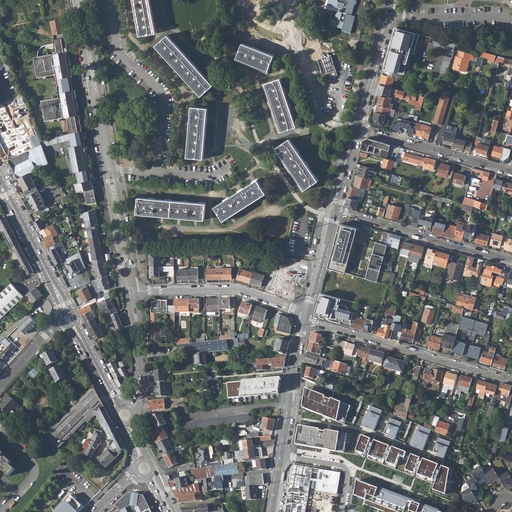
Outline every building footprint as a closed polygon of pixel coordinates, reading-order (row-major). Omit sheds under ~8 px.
[(133,0),(140,36),(156,33),(150,0),(133,0)] [(329,0),(328,5),(340,9),(339,12),(337,12),(335,20),(332,19),(330,26),(343,30),(342,31),(351,34),(355,17),(352,16),(354,5),(356,6),(357,1),(356,1),(355,0),(329,0)] [(50,21),(53,35),(63,33),(61,19),(50,21)] [(384,69),(403,74),(410,52),(414,53),(419,34),(395,27),(384,69)] [(155,46),(201,96),(213,85),(167,35),(155,46)] [(82,130),(79,115),(77,115),(77,112),(79,111),(77,101),(75,101),(74,98),(76,98),(75,90),(73,91),(70,77),(73,76),(71,68),(69,69),(69,66),(71,65),(69,55),(67,55),(66,52),(68,52),(66,37),(54,39),(56,55),(34,59),(38,79),(56,76),(60,99),(42,102),(45,122),(68,118),(69,127),(72,127),(73,133),(82,130)] [(435,39),(434,46),(455,49),(456,42),(435,39)] [(236,59),(268,71),(274,56),(242,43),(236,59)] [(456,56),(452,68),(466,72),(469,61),(469,59),(473,60),(474,55),(460,51),(458,57),(456,56)] [(496,55),(479,51),(478,55),(489,59),(489,62),(494,63),(494,60),(496,55)] [(507,74),(511,75),(511,59),(496,55),(494,60),(494,63),(492,70),(496,72),(499,61),(510,64),(507,74)] [(317,61),(322,76),(336,71),(331,56),(317,61)] [(394,72),(388,70),(383,69),(383,72),(398,77),(399,74),(395,73),(396,72),(394,72)] [(379,84),(391,88),(393,80),(397,81),(398,77),(383,72),(379,84)] [(265,84),(281,132),(295,128),(296,127),(280,79),(265,84)] [(410,98),(415,99),(416,95),(391,88),(379,84),(376,94),(380,95),(389,97),(390,93),(396,94),(396,95),(409,99),(410,98)] [(433,122),(441,124),(450,92),(442,90),(433,122)] [(390,108),(392,109),(393,104),(390,103),(392,98),(389,97),(380,95),(377,105),(390,108)] [(390,108),(377,105),(375,112),(386,115),(388,116),(390,111),(394,112),(395,110),(392,109),(390,108)] [(187,158),(203,160),(207,108),(191,107),(187,158)] [(384,121),(386,115),(375,112),(373,120),(374,123),(387,126),(387,122),(384,121)] [(401,123),(395,121),(393,128),(399,130),(401,125),(408,127),(407,132),(413,134),(415,127),(409,125),(410,122),(402,119),(401,123)] [(413,134),(418,135),(418,134),(424,135),(423,137),(429,138),(432,127),(416,122),(415,127),(413,134)] [(442,142),(453,145),(456,132),(453,131),(454,127),(445,124),(442,135),(444,136),(442,142)] [(453,146),(470,151),(472,143),(456,138),(457,134),(458,134),(461,126),(459,125),(458,128),(456,132),(453,145),(453,146)] [(82,130),(73,133),(70,134),(71,139),(72,147),(66,148),(70,173),(77,172),(78,178),(80,177),(81,182),(91,180),(91,179),(82,130)] [(71,139),(70,134),(40,141),(42,146),(71,139)] [(8,160),(17,179),(32,172),(48,163),(44,153),(42,146),(40,141),(39,139),(37,135),(30,138),(34,149),(8,160)] [(363,140),(361,149),(365,150),(364,152),(385,158),(386,159),(390,144),(368,138),(363,140)] [(276,148),(305,191),(318,181),(289,139),(276,148)] [(476,152),(486,155),(490,141),(485,139),(483,144),(480,143),(481,141),(476,139),(474,146),(477,147),(476,152)] [(504,160),(508,161),(511,149),(503,147),(503,148),(495,145),(492,155),(504,159),(504,160)] [(417,167),(420,168),(421,165),(423,157),(405,152),(403,160),(418,164),(417,167)] [(423,167),(432,169),(435,160),(425,157),(425,158),(423,157),(421,165),(423,166),(423,167)] [(382,167),(391,169),(394,161),(386,159),(385,158),(382,167)] [(448,179),(450,180),(454,166),(441,163),(438,172),(449,175),(448,179)] [(369,179),(371,179),(374,169),(360,164),(357,175),(369,179)] [(471,176),(487,180),(489,173),(473,168),(471,176)] [(17,179),(23,191),(35,186),(31,176),(34,175),(32,172),(17,179)] [(453,181),(463,184),(465,175),(456,172),(453,181)] [(391,173),(389,181),(397,184),(400,176),(391,173)] [(365,189),(366,190),(369,179),(357,175),(354,186),(360,188),(365,189)] [(493,187),(505,190),(507,182),(495,178),(493,187)] [(83,189),(84,191),(86,205),(96,203),(93,185),(92,185),(91,180),(81,182),(80,182),(81,187),(83,187),(83,189)] [(214,207),(223,221),(261,198),(267,194),(258,180),(214,207)] [(22,191),(25,196),(37,191),(35,186),(23,191),(22,191)] [(360,188),(359,190),(350,187),(348,197),(356,200),(358,196),(363,197),(365,189),(360,188)] [(25,196),(34,211),(35,211),(43,207),(45,207),(42,203),(43,202),(37,191),(25,196)] [(55,203),(61,200),(60,197),(59,194),(52,196),(55,203)] [(437,206),(440,207),(443,201),(452,203),(453,200),(440,196),(437,206)] [(137,214),(204,220),(206,204),(138,197),(137,214)] [(349,208),(355,210),(358,200),(356,200),(348,197),(346,203),(349,208)] [(465,197),(463,203),(474,206),(486,210),(488,204),(465,197)] [(461,209),(472,212),(474,206),(463,203),(461,209)] [(386,216),(398,219),(401,208),(390,204),(386,216)] [(411,221),(413,221),(411,226),(417,228),(418,223),(420,216),(421,212),(414,210),(415,208),(409,206),(407,216),(412,218),(411,221)] [(96,209),(84,212),(85,220),(98,217),(96,209)] [(420,216),(418,223),(431,226),(434,218),(425,216),(422,215),(421,217),(420,216)] [(5,217),(0,219),(0,228),(2,231),(10,227),(5,217)] [(98,217),(85,220),(87,227),(94,225),(97,225),(99,225),(98,217)] [(433,232),(443,235),(446,224),(441,222),(442,219),(437,217),(433,232)] [(33,222),(38,231),(43,229),(49,226),(47,223),(43,225),(40,219),(33,222)] [(453,238),(462,241),(465,231),(458,229),(461,222),(458,221),(456,226),(453,238)] [(465,236),(473,239),(475,232),(477,224),(469,222),(465,236)] [(336,270),(345,273),(358,228),(340,223),(328,268),(336,270)] [(52,237),(58,234),(55,227),(54,228),(52,224),(49,226),(43,229),(46,235),(46,237),(42,239),(47,248),(54,244),(55,243),(52,237)] [(453,238),(456,226),(446,224),(443,235),(453,238)] [(10,227),(2,231),(10,246),(13,244),(14,247),(16,250),(24,268),(23,268),(26,275),(34,272),(10,227)] [(94,229),(88,230),(89,237),(101,235),(100,231),(98,232),(98,228),(94,229)] [(395,248),(398,249),(399,246),(401,236),(384,231),(381,241),(396,245),(395,248)] [(489,236),(475,232),(473,239),(473,241),(487,245),(489,236)] [(493,233),(490,245),(497,247),(498,245),(501,246),(505,247),(506,241),(507,238),(508,236),(504,235),(503,235),(493,233)] [(101,235),(89,237),(91,245),(100,243),(100,239),(101,239),(101,235)] [(49,251),(55,264),(64,260),(66,259),(64,254),(66,253),(65,250),(66,250),(61,240),(55,243),(54,244),(56,247),(49,251)] [(401,252),(409,255),(412,244),(404,241),(401,252)] [(388,245),(377,242),(366,279),(377,282),(388,245)] [(407,260),(418,263),(420,257),(421,257),(424,246),(412,242),(412,244),(409,255),(407,260)] [(100,243),(91,245),(92,252),(103,250),(103,246),(101,247),(100,243)] [(433,262),(435,257),(431,256),(433,251),(433,250),(428,248),(424,263),(432,265),(433,262)] [(103,250),(92,252),(93,259),(103,258),(102,253),(104,253),(103,250)] [(437,265),(446,267),(448,261),(450,254),(437,251),(437,252),(435,257),(433,262),(437,263),(437,265)] [(71,271),(73,275),(80,271),(86,268),(80,252),(66,259),(64,260),(69,268),(65,270),(67,273),(71,271)] [(258,258),(272,263),(274,257),(274,255),(260,253),(258,258)] [(150,254),(150,266),(160,266),(160,254),(150,254)] [(475,258),(468,256),(463,275),(471,277),(472,274),(479,276),(481,270),(482,264),(483,263),(478,262),(477,268),(471,266),(472,263),(473,263),(475,258)] [(104,261),(94,264),(97,275),(98,275),(99,278),(106,276),(105,272),(107,272),(104,261)] [(463,265),(448,261),(446,267),(446,268),(449,269),(447,277),(459,280),(463,265)] [(305,280),(309,265),(299,262),(295,277),(305,280)] [(491,275),(492,271),(501,273),(502,269),(497,268),(498,267),(493,265),(492,266),(487,265),(486,269),(485,268),(482,278),(485,279),(484,280),(484,285),(489,287),(491,286),(494,276),(491,275)] [(150,266),(151,278),(160,277),(160,266),(150,266)] [(207,268),(207,279),(219,279),(219,268),(207,268)] [(219,268),(219,279),(232,278),(232,268),(219,268)] [(237,279),(249,283),(253,272),(241,268),(237,279)] [(178,270),(178,280),(189,279),(189,269),(178,270)] [(189,269),(189,279),(199,279),(198,269),(189,269)] [(249,283),(261,287),(264,275),(253,271),(253,272),(249,283)] [(101,290),(110,288),(107,276),(106,276),(99,278),(97,279),(101,290)] [(293,297),(297,285),(270,276),(266,288),(293,297)] [(87,278),(79,282),(81,287),(91,282),(89,277),(87,278)] [(0,318),(24,296),(12,282),(0,293),(0,318)] [(411,290),(412,284),(401,282),(400,289),(411,290)] [(32,303),(42,295),(36,287),(26,294),(32,303)] [(78,291),(84,301),(92,297),(87,287),(78,291)] [(341,298),(321,292),(315,313),(333,319),(336,309),(339,310),(340,309),(341,305),(339,304),(341,298)] [(110,311),(117,328),(123,326),(109,294),(104,296),(105,300),(110,311)] [(18,303),(25,309),(32,303),(26,295),(18,303)] [(464,307),(473,310),(475,302),(476,297),(472,296),(471,299),(457,295),(455,305),(464,307)] [(175,305),(175,312),(190,311),(190,308),(190,299),(181,299),(181,301),(175,301),(175,305)] [(199,299),(190,299),(190,308),(190,311),(190,313),(199,313),(199,299)] [(207,299),(207,312),(220,312),(220,309),(219,299),(207,299)] [(234,299),(219,299),(220,309),(230,309),(230,306),(235,306),(234,299)] [(99,306),(103,315),(110,311),(105,300),(103,301),(104,304),(99,306)] [(152,302),(151,313),(158,313),(171,313),(175,313),(175,312),(175,305),(167,305),(167,300),(162,300),(162,302),(159,304),(157,302),(152,302)] [(240,313),(248,316),(252,305),(244,302),(240,313)] [(79,310),(82,315),(93,309),(94,308),(91,303),(79,310)] [(385,312),(393,315),(392,316),(394,316),(397,306),(387,303),(385,312)] [(450,310),(462,313),(464,307),(455,305),(452,304),(450,310)] [(351,326),(363,330),(366,319),(366,318),(370,306),(367,305),(363,319),(356,317),(356,316),(354,315),(351,326)] [(490,315),(509,320),(511,307),(511,308),(511,307),(510,306),(510,307),(508,311),(504,310),(504,311),(502,311),(501,313),(494,311),(495,307),(493,306),(490,315)] [(252,321),(259,324),(261,319),(264,320),(268,311),(257,307),(252,321)] [(422,321),(431,323),(435,311),(426,308),(422,321)] [(82,315),(85,322),(97,316),(97,315),(96,316),(93,309),(82,315)] [(336,309),(333,319),(350,324),(353,313),(340,309),(339,310),(336,309)] [(278,331),(290,334),(292,327),(288,318),(278,314),(275,324),(279,325),(278,331)] [(30,315),(19,325),(27,334),(38,323),(30,315)] [(85,322),(90,331),(95,329),(94,328),(100,325),(99,323),(100,322),(97,316),(85,322)] [(459,324),(458,328),(466,330),(467,328),(472,329),(475,320),(461,316),(459,324)] [(382,323),(380,327),(379,327),(377,334),(388,337),(393,319),(387,317),(385,324),(382,323)] [(388,337),(393,339),(399,319),(393,318),(393,319),(388,337)] [(377,321),(373,320),(372,321),(366,319),(363,330),(368,331),(369,328),(375,330),(377,321)] [(440,345),(452,348),(455,340),(458,328),(459,324),(447,320),(442,337),(440,345)] [(488,324),(475,320),(472,329),(477,331),(477,334),(484,336),(485,333),(488,324)] [(402,337),(413,341),(418,324),(419,322),(415,321),(412,330),(405,327),(405,328),(403,328),(403,329),(402,332),(403,332),(402,337)] [(90,331),(94,339),(96,339),(103,334),(100,327),(102,326),(101,324),(100,325),(94,328),(95,329),(90,331)] [(421,325),(418,324),(413,341),(417,342),(421,328),(420,327),(421,325)] [(258,335),(248,336),(249,338),(263,337),(265,330),(261,328),(258,335)] [(152,331),(152,344),(162,344),(162,339),(167,339),(167,331),(152,331)] [(221,336),(221,340),(235,338),(235,331),(231,332),(231,335),(221,336)] [(310,341),(320,344),(321,341),(324,342),(325,338),(322,337),(322,335),(313,332),(310,341)] [(440,345),(442,337),(430,333),(426,344),(439,348),(440,345)] [(7,336),(1,342),(6,347),(1,353),(0,351),(0,359),(3,362),(17,346),(7,336)] [(201,348),(202,352),(207,352),(228,350),(228,347),(236,346),(237,349),(239,349),(238,339),(237,338),(235,338),(221,340),(206,341),(200,342),(191,343),(177,344),(178,350),(201,348)] [(275,351),(287,354),(290,342),(278,339),(275,351)] [(455,340),(452,348),(452,349),(456,351),(456,353),(462,355),(465,343),(463,343),(464,342),(455,340)] [(306,354),(319,357),(319,356),(320,357),(324,345),(320,344),(310,341),(306,354)] [(338,349),(345,351),(348,342),(341,341),(338,349)] [(348,342),(345,351),(345,354),(356,357),(359,349),(355,348),(356,345),(348,342)] [(474,356),(478,357),(481,347),(472,345),(470,345),(467,356),(473,358),(474,356)] [(480,360),(491,364),(495,351),(496,347),(490,346),(489,352),(483,350),(480,360)] [(361,349),(359,355),(364,357),(363,362),(368,363),(369,360),(369,358),(372,350),(372,349),(367,347),(366,351),(361,349)] [(52,350),(41,356),(42,357),(43,356),(48,366),(58,361),(52,350)] [(385,353),(372,350),(369,358),(369,360),(382,364),(385,353)] [(491,364),(505,368),(508,359),(502,357),(502,356),(497,354),(498,351),(495,351),(491,364)] [(196,353),(197,365),(208,364),(207,352),(202,352),(196,353)] [(304,362),(322,367),(324,358),(319,357),(306,354),(304,362)] [(254,367),(255,371),(265,370),(265,365),(272,364),(273,367),(285,366),(286,357),(252,360),(253,364),(257,363),(257,367),(254,367)] [(385,367),(403,372),(406,362),(388,357),(385,367)] [(108,365),(112,373),(117,370),(119,369),(113,358),(108,361),(110,364),(108,365)] [(115,380),(124,398),(130,394),(122,379),(128,376),(124,368),(122,361),(119,362),(120,368),(119,369),(117,370),(121,377),(115,380)] [(332,371),(345,374),(347,365),(335,361),(332,371)] [(57,382),(67,377),(60,365),(51,370),(57,382)] [(316,369),(308,367),(305,376),(314,378),(314,375),(316,369)] [(28,375),(32,379),(39,372),(35,368),(28,375)] [(155,369),(156,381),(165,380),(165,368),(155,369)] [(331,373),(316,369),(314,375),(317,376),(318,377),(319,378),(320,378),(321,377),(322,375),(323,376),(323,377),(324,379),(321,385),(323,386),(325,380),(326,376),(328,377),(330,376),(331,373)] [(112,373),(115,380),(121,377),(117,370),(112,373)] [(444,373),(433,370),(433,371),(427,370),(423,379),(425,379),(424,380),(425,381),(426,382),(427,382),(429,382),(429,380),(432,381),(432,384),(440,386),(444,373)] [(451,373),(447,372),(447,374),(444,383),(454,387),(458,375),(454,373),(453,375),(451,374),(451,373)] [(468,393),(470,388),(472,379),(461,376),(459,385),(457,390),(468,393)] [(241,398),(279,395),(282,379),(244,383),(241,398)] [(156,381),(157,397),(168,396),(167,384),(166,384),(165,380),(156,381)] [(307,380),(306,389),(320,395),(323,386),(307,380)] [(325,387),(345,395),(346,393),(333,387),(334,384),(325,380),(323,386),(325,387)] [(479,396),(484,398),(485,393),(488,383),(480,381),(477,389),(480,390),(479,396)] [(241,398),(244,383),(228,384),(228,399),(241,398)] [(488,383),(485,393),(495,396),(497,386),(488,383)] [(496,399),(505,402),(505,403),(509,404),(511,394),(511,392),(510,392),(511,386),(501,383),(496,399)] [(104,407),(94,386),(78,402),(43,438),(56,446),(75,428),(77,430),(78,429),(83,425),(86,421),(88,423),(97,414),(96,411),(104,407)] [(320,395),(306,389),(303,409),(339,423),(343,404),(333,400),(332,401),(326,399),(327,397),(320,395)] [(7,415),(14,407),(16,408),(18,405),(9,396),(6,399),(7,400),(0,406),(0,407),(4,411),(3,412),(7,415)] [(149,404),(150,411),(166,409),(165,399),(149,401),(149,404)] [(393,414),(405,419),(411,400),(407,399),(405,404),(397,402),(393,414)] [(351,407),(343,404),(339,423),(344,425),(351,407)] [(370,406),(362,426),(374,431),(382,411),(370,406)] [(96,411),(97,414),(103,426),(112,422),(104,407),(96,411)] [(150,415),(157,429),(167,424),(162,414),(150,415)] [(181,423),(184,430),(250,421),(249,414),(195,421),(181,423)] [(436,427),(435,431),(446,436),(448,430),(451,431),(452,425),(438,421),(440,417),(434,415),(431,425),(431,426),(436,427)] [(390,417),(384,433),(389,435),(388,437),(395,439),(402,422),(390,417)] [(262,429),(273,431),(275,420),(264,418),(262,429)] [(124,449),(126,448),(112,422),(103,426),(109,437),(108,438),(109,440),(107,441),(110,447),(110,448),(108,450),(98,459),(106,468),(116,458),(120,454),(122,453),(121,451),(124,449)] [(431,430),(418,426),(411,445),(423,450),(431,430)] [(453,439),(458,441),(462,427),(458,426),(455,436),(454,436),(453,439)] [(94,435),(91,442),(98,445),(99,445),(103,435),(101,434),(102,431),(91,427),(89,434),(94,435)] [(347,434),(300,427),(298,446),(344,453),(347,434)] [(499,442),(504,443),(508,428),(503,427),(499,442)] [(76,431),(77,430),(75,428),(56,446),(59,448),(67,440),(75,433),(76,431)] [(152,434),(157,444),(167,439),(169,438),(164,428),(152,434)] [(362,435),(356,451),(365,455),(371,439),(362,435)] [(437,456),(444,459),(450,442),(438,438),(435,447),(439,449),(437,456)] [(157,444),(164,457),(172,452),(173,453),(174,452),(167,439),(157,444)] [(91,442),(87,440),(87,441),(84,447),(95,451),(98,445),(91,442)] [(253,440),(243,441),(239,442),(240,447),(244,447),(244,450),(254,449),(256,449),(256,445),(253,445),(253,440)] [(375,440),(369,456),(383,461),(384,459),(388,460),(387,463),(396,466),(400,457),(405,459),(408,452),(393,447),(392,448),(390,447),(390,446),(375,440)] [(199,447),(199,453),(200,455),(197,455),(198,459),(200,459),(201,465),(211,463),(210,459),(209,446),(199,447)] [(84,447),(83,448),(87,450),(85,455),(92,458),(94,453),(95,451),(84,447)] [(184,447),(174,452),(173,453),(172,452),(164,457),(170,468),(178,464),(174,455),(185,449),(184,447)] [(244,450),(246,459),(255,458),(254,449),(244,450)] [(0,468),(9,476),(15,469),(9,464),(13,460),(7,455),(6,456),(0,450),(0,468)] [(421,457),(411,454),(405,470),(409,471),(415,473),(421,457)] [(87,458),(82,464),(88,470),(94,464),(87,458)] [(257,467),(258,471),(267,469),(266,459),(256,460),(257,463),(253,463),(254,467),(257,467)] [(439,464),(423,459),(417,475),(433,481),(439,464)] [(199,485),(200,492),(208,491),(223,489),(221,476),(239,473),(237,463),(234,464),(223,465),(193,470),(195,480),(198,480),(199,485)] [(237,463),(239,473),(245,473),(244,467),(242,468),(241,463),(237,463)] [(305,511),(312,467),(293,464),(285,511),(305,511)] [(450,469),(442,466),(433,490),(445,495),(450,469)] [(482,479),(484,482),(486,485),(490,483),(488,480),(485,474),(480,466),(471,472),(473,474),(475,477),(478,482),(482,479)] [(341,472),(319,468),(315,491),(337,494),(341,472)] [(498,484),(502,482),(499,478),(493,469),(485,474),(488,480),(490,483),(491,484),(496,481),(498,484)] [(164,474),(168,483),(174,481),(174,479),(186,476),(185,472),(167,474),(164,474)] [(511,487),(511,480),(508,473),(499,478),(502,482),(505,488),(510,485),(511,487)] [(239,485),(240,488),(245,487),(256,486),(264,485),(263,474),(249,476),(249,481),(251,481),(251,484),(248,485),(248,484),(239,485)] [(470,489),(475,496),(478,494),(476,491),(481,487),(480,485),(478,482),(475,477),(473,474),(464,480),(470,489)] [(168,483),(175,496),(200,492),(199,485),(189,487),(186,476),(174,479),(174,481),(168,483)] [(441,511),(356,479),(353,494),(364,499),(361,507),(377,511),(441,511)] [(245,487),(246,501),(257,499),(255,491),(257,490),(256,486),(245,487)] [(461,494),(467,504),(473,501),(475,504),(478,502),(475,496),(470,489),(461,494)] [(175,496),(179,504),(202,501),(202,500),(206,500),(205,495),(208,495),(208,491),(200,492),(175,496)] [(76,511),(82,507),(75,500),(76,499),(74,496),(72,498),(70,496),(65,502),(66,502),(58,510),(58,511),(57,511),(76,511)] [(119,511),(144,511),(149,510),(145,503),(138,496),(130,496),(121,500),(116,505),(120,511),(119,511)]
